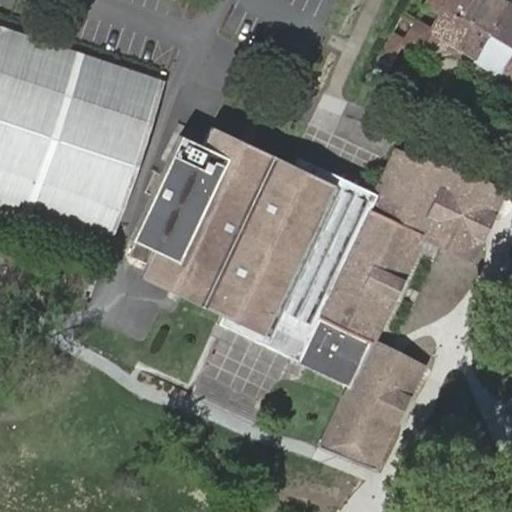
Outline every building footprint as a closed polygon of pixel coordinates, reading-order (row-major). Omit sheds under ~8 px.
[(447,0),(444,5),(464,16),(473,0),(447,0)] [(473,0),(464,16),(511,47),(511,1),(509,0),(473,0)] [(451,44),(502,78),(505,73),(511,62),(511,47),(464,16),(444,5),(431,29),(430,31),(451,44)] [(414,19),(403,42),(418,51),(422,44),(430,31),(431,29),(414,19)] [(165,78),(0,22),(0,218),(107,254),(165,78)] [(447,51),(451,44),(430,31),(422,44),(433,51),(447,51)] [(457,89),(430,79),(425,96),(451,104),(457,89)] [(204,147),(178,135),(129,241),(134,243),(128,258),(145,266),(142,272),(173,286),(170,292),(222,316),(218,324),(298,360),(297,362),(349,386),(321,447),(374,468),(422,365),(372,340),(420,237),(470,259),(505,187),(399,148),(378,193),(306,160),(298,156),(295,164),(291,163),(213,127),(204,147)] [(511,291),(498,321),(511,327),(511,291)]
